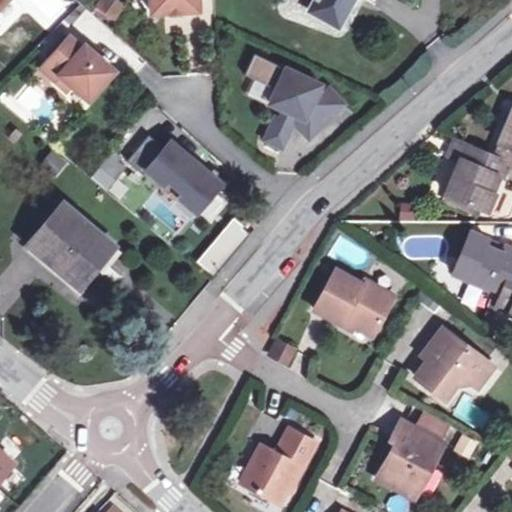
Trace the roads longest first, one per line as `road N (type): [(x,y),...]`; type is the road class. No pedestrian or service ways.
road 1 (unclassified): [(111,429),(212,329),(304,208),(511,26)]
road 2 (tertiary): [(0,369),(38,398),(111,429)]
